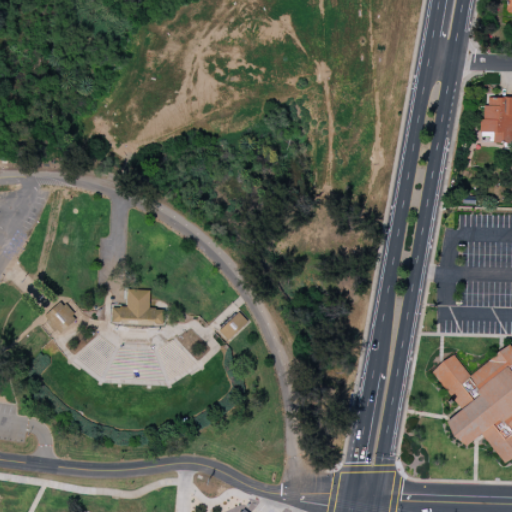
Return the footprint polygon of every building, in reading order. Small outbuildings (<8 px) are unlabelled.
[(493,143),(511,142),(511,97),(485,98),(485,119),(479,119),(479,132),(493,132),(493,143)] [(128,290),(127,308),(113,308),(111,323),(127,329),(147,331),(165,326),(165,309),(150,308),(150,290),(128,290)] [(60,303),(43,318),(57,336),(76,320),(60,303)] [(218,331),(228,341),(247,322),(238,312),(218,331)] [(511,343),(511,344),(467,375),(453,355),(431,370),(460,411),(444,422),(462,448),(482,434),(503,465),(511,458),(511,343)]
